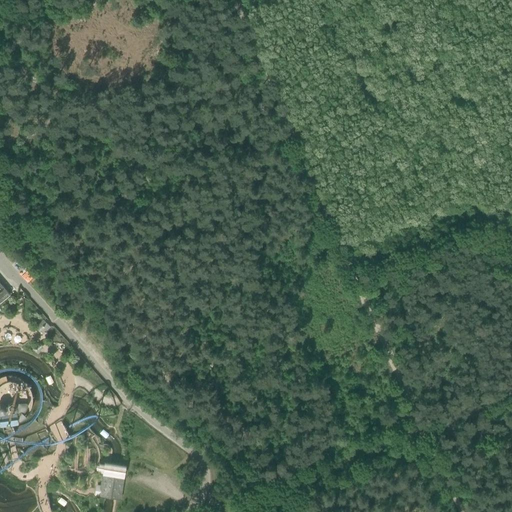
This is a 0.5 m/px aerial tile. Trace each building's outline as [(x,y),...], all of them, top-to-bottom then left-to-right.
[(0,302),(10,295),(0,283),(0,302)] [(51,329),(43,321),(39,325),(37,329),(43,335),(51,329)] [(33,352),(38,356),(44,351),(40,346),(33,352)] [(52,369),(54,370),(57,367),(56,366),(57,365),(52,360),(47,364),(52,369)] [(0,425),(6,427),(14,427),(21,425),(27,420),(32,414),(34,406),(33,398),(30,391),(25,385),(18,381),(11,380),(3,381),(0,382),(0,425)] [(111,463),(105,463),(103,476),(103,479),(100,494),(100,497),(106,498),(113,499),(120,500),(122,500),(127,466),(120,465),(115,464),(111,463)]
